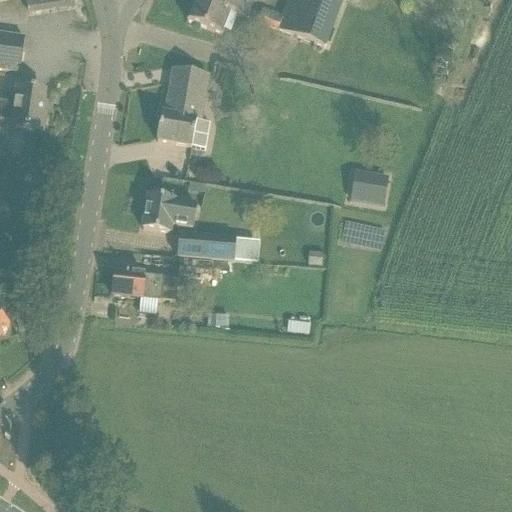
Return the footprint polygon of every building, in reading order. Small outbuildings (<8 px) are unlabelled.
[(195,0),(186,24),(205,31),(221,37),(230,14),(246,21),(254,0),(195,0)] [(319,49),(332,14),(337,16),(342,0),(288,0),(282,16),(262,9),(258,21),(279,28),(277,34),(319,49)] [(0,72),(19,75),(24,41),(0,37),(0,122),(8,124),(7,131),(41,136),(44,119),(40,118),(43,94),(20,91),(18,100),(14,99),(14,103),(8,102),(7,105),(0,104),(0,72)] [(156,144),(176,148),(190,150),(195,124),(200,125),(208,79),(172,72),(164,117),(161,117),(156,144)] [(269,163),(266,177),(328,188),(332,164),(319,162),(318,171),(269,163)] [(383,210),(388,180),(372,177),(370,189),(352,186),(349,204),(383,210)] [(191,232),(195,209),(173,205),(174,204),(171,204),(172,197),(153,194),(152,200),(147,200),(142,232),(168,236),(170,229),(191,232)] [(232,264),(234,243),(181,238),(179,259),(232,264)] [(177,279),(209,282),(209,281),(218,282),(219,267),(179,263),(177,279)] [(114,275),(111,299),(139,302),(138,318),(155,320),(157,303),(175,305),(176,292),(186,293),(186,283),(162,281),(162,280),(134,277),(114,275)] [(0,340),(9,331),(0,321),(0,340)]
